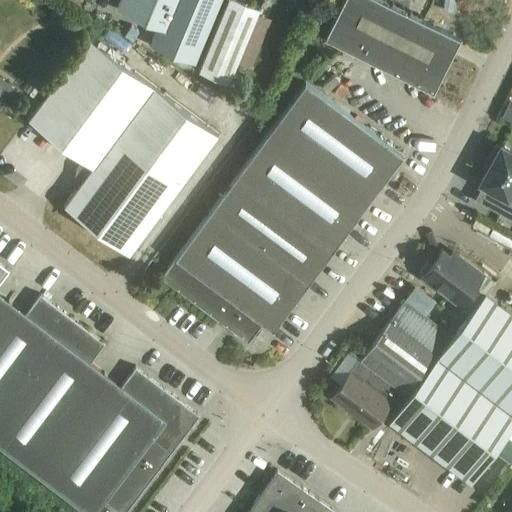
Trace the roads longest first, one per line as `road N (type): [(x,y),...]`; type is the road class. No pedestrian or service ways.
road 1 (unclassified): [(263,408),(411,215),(511,31)]
road 2 (unclassified): [(0,206),(263,408)]
road 3 (unclassified): [(263,408),(414,511)]
road 4 (residential): [(187,511),(263,408)]
